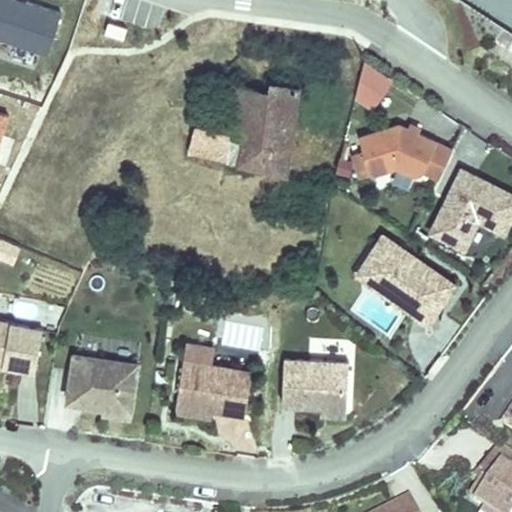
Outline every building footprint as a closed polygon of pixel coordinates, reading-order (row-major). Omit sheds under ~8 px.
[(511,0),(485,0),(511,16),(511,0)] [(348,93),(374,108),(393,76),(366,61),(348,93)] [(246,137),(215,130),(196,126),(190,149),(275,166),(296,82),(262,74),(258,93),(246,137)] [(226,85),(215,130),(246,137),(258,93),(226,85)] [(0,143),(10,112),(0,108),(0,143)] [(448,141),(412,125),(410,130),(403,127),(405,123),(394,118),(354,132),(367,170),(392,161),(411,168),(419,165),(435,171),(448,141)] [(412,125),(413,121),(407,118),(405,123),(403,127),(410,130),(412,125)] [(501,222),(511,198),(511,186),(458,161),(429,224),(462,239),(475,210),(501,222)] [(434,305),(453,275),(380,229),(362,259),(392,278),(386,287),(419,308),(434,305)] [(392,278),(362,259),(356,268),(386,287),(392,278)] [(390,326),(397,307),(368,297),(361,316),(390,326)] [(34,365),(40,322),(0,316),(0,351),(3,352),(2,360),(34,365)] [(134,410),(139,364),(76,356),(70,402),(108,407),(134,410)] [(348,404),(349,357),(285,356),(284,403),(322,403),(348,404)] [(248,413),(254,371),(185,362),(180,404),(217,409),(248,413)] [(511,427),(511,405),(502,422),(511,427)] [(133,416),(134,410),(108,407),(107,413),(133,416)] [(248,413),(217,409),(217,414),(248,418),(248,413)] [(511,451),(497,442),(489,454),(511,468),(511,451)] [(511,511),(511,468),(489,454),(479,470),(483,473),(472,492),(473,497),(486,505),(496,511),(511,511)] [(420,511),(408,490),(393,498),(396,503),(379,511),(372,511),(371,510),(367,511),(420,511)] [(372,511),(379,511),(396,503),(393,498),(371,510),(372,511)]
